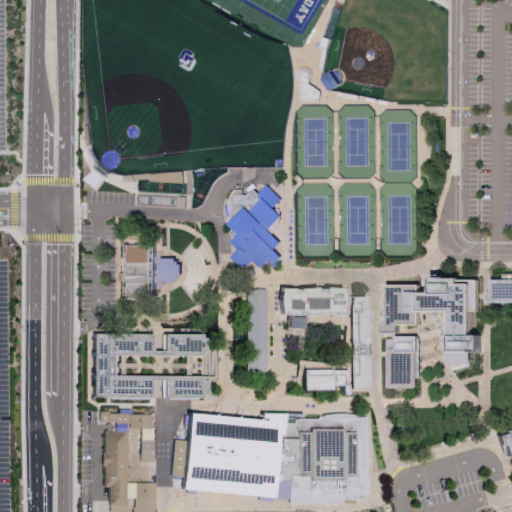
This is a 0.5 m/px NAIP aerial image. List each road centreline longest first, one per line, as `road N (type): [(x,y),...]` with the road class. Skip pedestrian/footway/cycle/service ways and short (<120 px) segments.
road 1 (tertiary): [(37,208),(36,469)]
road 2 (tertiary): [(63,208),(66,0)]
road 3 (tertiary): [(61,394),(63,208)]
